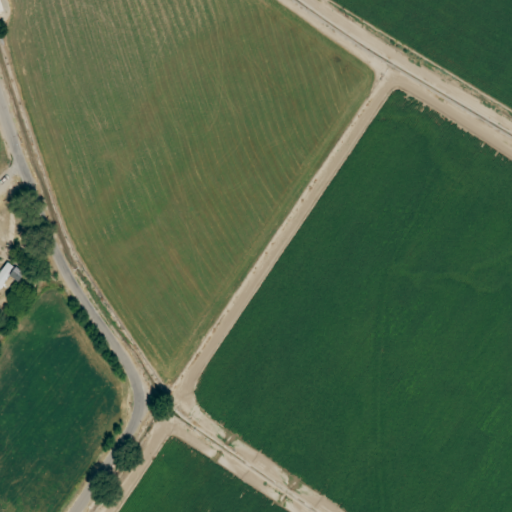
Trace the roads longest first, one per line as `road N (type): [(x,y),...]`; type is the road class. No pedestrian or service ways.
road 1 (track): [(299,511),(159,415),(403,67)]
road 2 (tertiary): [(76,511),(134,427),(138,392),(22,165),(0,98)]
road 3 (track): [(309,0),(463,109)]
